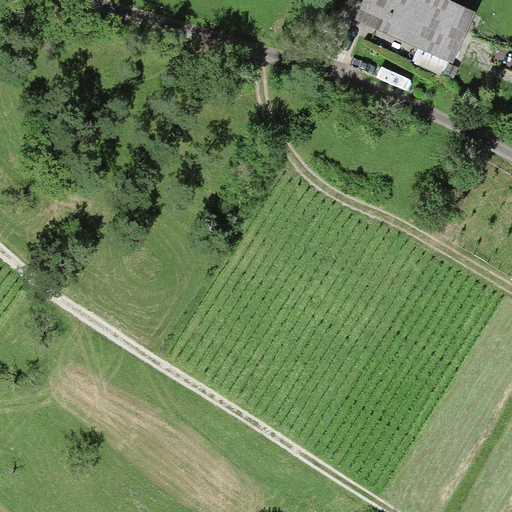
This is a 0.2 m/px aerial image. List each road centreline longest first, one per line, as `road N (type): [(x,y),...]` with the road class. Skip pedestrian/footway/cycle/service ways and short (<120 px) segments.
road 1 (track): [(76,0),(327,69),(511,160)]
road 2 (track): [(386,511),(67,307),(0,254)]
road 3 (track): [(258,53),(261,110),(283,158),(326,191),(511,292)]
